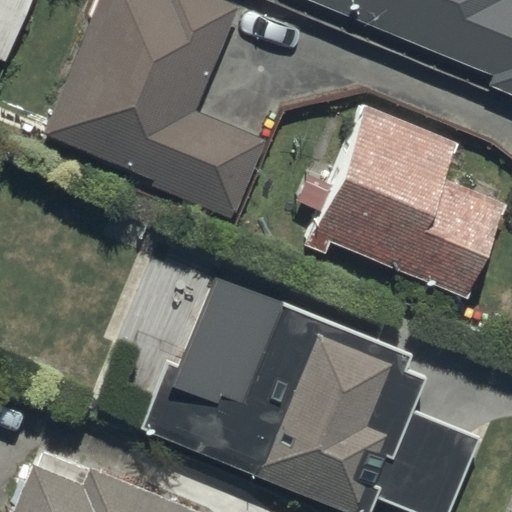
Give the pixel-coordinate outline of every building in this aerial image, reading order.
[(0,0),(0,39),(16,0),(0,0)] [(146,173),(226,205),(259,123),(190,95),(228,0),(87,0),(75,31),(39,119),(150,164),(146,173)] [(511,83),(511,0),(337,0),(486,60),(482,71),(511,83)] [(457,281),(496,187),(434,161),(449,125),(357,87),(303,217),(457,281)] [(368,480),(437,507),(473,419),(405,392),(419,356),(397,348),(404,332),(202,252),(165,344),(158,341),(131,410),(359,501),(368,480)] [(511,293),(502,317),(511,320),(511,293)] [(212,511),(216,504),(83,449),(75,467),(26,447),(0,509),(0,511),(212,511)]
